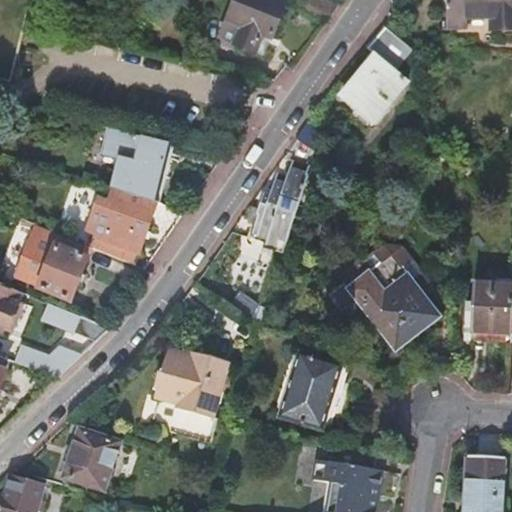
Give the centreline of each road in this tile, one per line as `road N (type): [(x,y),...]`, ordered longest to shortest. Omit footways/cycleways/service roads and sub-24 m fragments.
road 1 (residential): [(371,0),(147,317),(0,457)]
road 2 (residential): [(511,415),(431,412),(416,511)]
